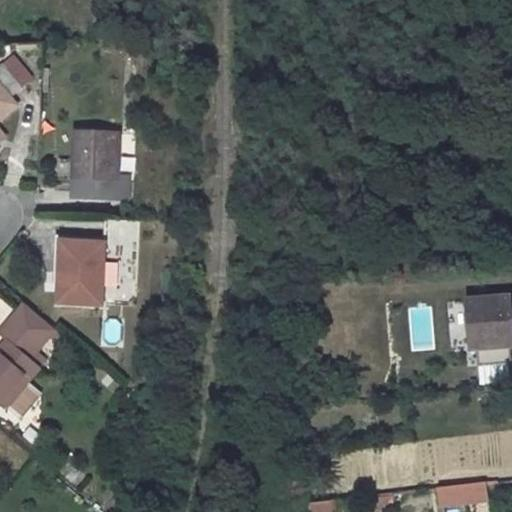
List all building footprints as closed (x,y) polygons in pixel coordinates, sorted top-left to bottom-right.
[(0,133),(8,127),(0,117),(0,105),(18,91),(15,87),(26,76),(5,49),(0,53),(0,133)] [(73,116),(71,166),(80,167),(79,182),(124,184),(125,162),(114,161),(116,117),(73,116)] [(80,167),(71,166),(71,182),(79,182),(80,167)] [(105,226),(58,224),(55,288),(101,289),(105,226)] [(490,289),(445,293),(450,346),(495,341),(490,289)] [(0,320),(5,325),(0,330),(0,388),(3,391),(6,388),(24,368),(39,351),(31,342),(55,316),(18,292),(0,311),(0,320)] [(24,368),(6,388),(19,400),(37,380),(24,368)] [(488,473),(465,476),(469,498),(492,495),(488,473)] [(465,476),(440,479),(444,500),(469,498),(465,476)] [(331,511),(328,499),(306,504),(308,511),(331,511)]
